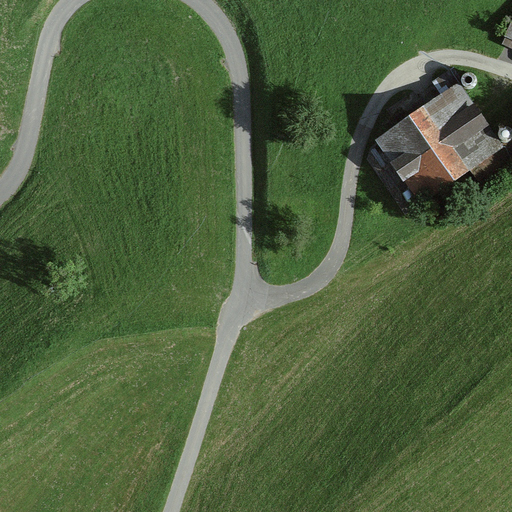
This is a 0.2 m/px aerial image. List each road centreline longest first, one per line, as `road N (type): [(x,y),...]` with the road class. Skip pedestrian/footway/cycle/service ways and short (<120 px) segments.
road 1 (track): [(194,0),(223,29),(240,75),(244,262),(175,511)]
road 2 (track): [(239,302),(290,294),(330,270),(362,130),(391,83),(449,58),(511,71)]
road 3 (track): [(0,190),(27,145),(53,28),(75,0)]
